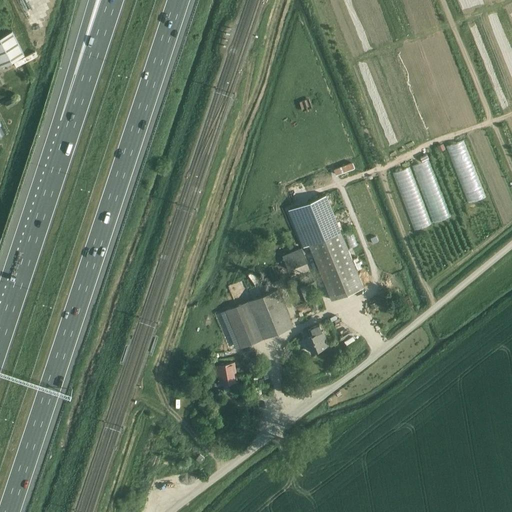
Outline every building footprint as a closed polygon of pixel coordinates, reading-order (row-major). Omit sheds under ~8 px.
[(0,67),(24,55),(12,31),(0,37),(0,67)] [(17,78),(0,86),(0,102),(24,90),(17,78)] [(463,140),(446,147),(467,203),(484,197),(463,140)] [(428,160),(411,166),(432,223),(450,216),(428,160)] [(409,167),(392,173),(413,230),(431,224),(409,167)] [(325,195),(288,210),(296,227),(303,247),(309,244),(331,300),(352,292),(364,287),(341,231),(340,231),(338,225),(325,195)] [(474,205),(468,207),(471,213),(476,211),(474,205)] [(307,262),(301,247),(281,255),(287,270),(307,262)] [(248,301),(263,338),(292,326),(277,289),(248,301)] [(313,292),(304,296),(306,302),(311,300),(315,310),(320,308),(313,292)] [(263,338),(248,301),(226,310),(241,347),(263,338)] [(313,334),(306,337),(312,352),(328,345),(322,330),(321,331),(319,324),(310,328),(313,334)] [(234,362),(216,365),(218,377),(220,384),(231,382),(237,381),(236,373),(240,372),(240,370),(239,367),(235,368),(234,362)] [(197,415),(196,423),(209,426),(211,417),(211,415),(209,414),(198,412),(197,415)] [(199,461),(201,462),(204,458),(200,454),(196,458),(199,461)]
